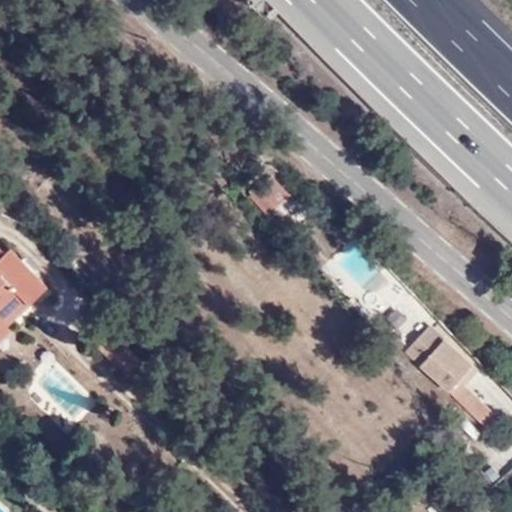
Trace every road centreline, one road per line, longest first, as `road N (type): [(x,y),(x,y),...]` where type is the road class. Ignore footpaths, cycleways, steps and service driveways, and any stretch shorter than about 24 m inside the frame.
road 1 (unclassified): [(139,0),(511,315)]
road 2 (motorway): [(328,0),(511,177)]
road 3 (motorway): [(511,84),(424,0)]
